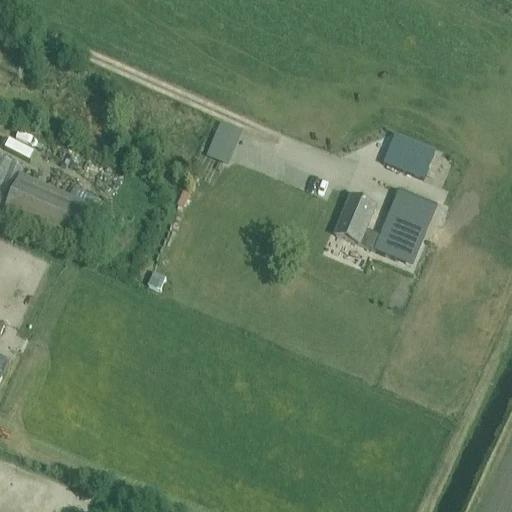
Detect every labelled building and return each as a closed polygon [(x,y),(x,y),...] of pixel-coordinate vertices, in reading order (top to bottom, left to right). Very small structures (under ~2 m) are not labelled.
[(396,141),(385,167),(423,182),(433,156),(396,141)] [(0,221),(1,222),(4,215),(21,178),(24,170),(0,159),(0,221)] [(77,251),(95,212),(22,178),(4,218),(77,251)] [(334,238),(394,263),(419,203),(399,194),(380,239),(366,234),(375,211),(350,200),(334,238)] [(0,372),(3,374),(9,362),(0,357),(0,372)]
